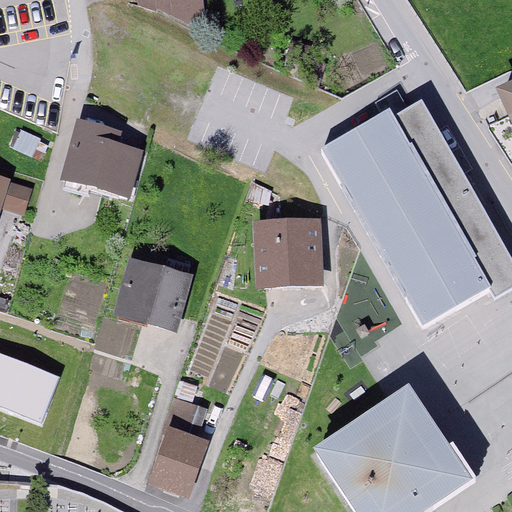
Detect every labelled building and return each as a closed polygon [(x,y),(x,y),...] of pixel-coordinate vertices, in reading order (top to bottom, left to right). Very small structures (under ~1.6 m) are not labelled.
[(140,0),(144,17),(207,6),(205,0),(140,0)] [(511,92),(494,100),(511,139),(511,92)] [(511,279),(408,104),(319,157),(423,330),(486,293),(493,305),(511,294),(511,279)] [(138,151),(80,133),(63,186),(122,204),(138,151)] [(21,198),(0,191),(0,213),(14,218),(21,198)] [(313,230),(254,233),(256,290),(315,287),(313,230)] [(181,281),(129,269),(116,323),(168,336),(181,281)] [(0,415),(14,387),(0,380),(0,415)] [(410,389),(317,453),(357,511),(423,511),(444,498),(471,480),(410,389)] [(179,409),(150,490),(188,503),(207,451),(187,445),(198,416),(179,409)]
